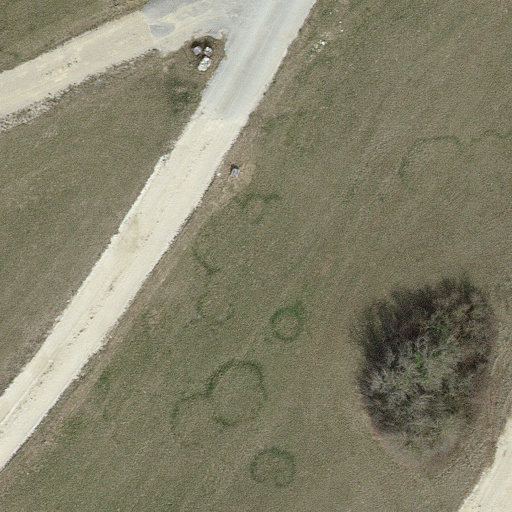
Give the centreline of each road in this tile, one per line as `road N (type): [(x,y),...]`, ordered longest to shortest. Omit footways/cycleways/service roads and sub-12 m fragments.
road 1 (track): [(0,443),(205,156),(283,0)]
road 2 (track): [(0,96),(200,0)]
